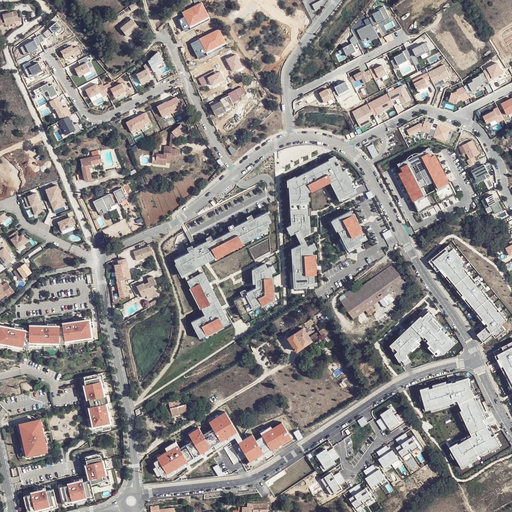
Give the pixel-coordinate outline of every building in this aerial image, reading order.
[(323,0),(319,0),(312,4),(315,10),(324,0),(323,0)] [(389,17),(383,5),(375,9),(376,11),(372,13),(373,14),(368,17),(372,24),(373,25),(389,17)] [(18,9),(0,13),(0,20),(1,24),(7,22),(6,20),(17,18),(17,20),(21,19),(18,9)] [(132,19),(122,28),(129,36),(140,27),(132,19)] [(57,22),(44,33),(48,38),(54,32),(55,33),(58,31),(60,33),(64,29),(57,22)] [(373,25),(372,24),(358,32),(362,40),(369,37),(371,40),(378,36),(373,25)] [(354,35),(350,40),(352,44),(343,48),(347,56),(356,52),(353,46),(358,43),(354,35)] [(39,36),(38,36),(35,37),(36,39),(21,46),(25,54),(39,47),(38,45),(42,43),(42,42),(39,36)] [(415,54),(410,56),(412,59),(416,66),(420,64),(417,58),(422,55),(421,54),(426,52),(426,53),(430,51),(426,42),(412,49),(415,54)] [(72,45),(61,51),(65,58),(73,55),(74,57),(81,53),(78,46),(74,48),(72,45)] [(391,61),(396,70),(400,67),(399,65),(412,59),(410,56),(407,50),(394,57),(395,59),(391,61)] [(147,58),(154,70),(165,65),(165,64),(159,52),(150,56),(147,58)] [(89,61),(87,57),(79,61),(81,66),(75,68),(79,76),(91,70),(90,68),(94,67),(91,61),(89,61)] [(34,75),(33,74),(43,69),(39,62),(32,65),(30,61),(23,64),(30,77),(34,75)] [(154,71),(150,63),(144,66),(146,70),(137,75),(142,85),(153,79),(150,74),(154,71)] [(499,63),(484,72),(489,82),(506,74),(499,63)] [(444,64),(428,73),(431,79),(435,84),(450,76),(444,64)] [(361,72),(350,77),(353,83),(362,79),(365,83),(370,81),(369,79),(374,77),(370,69),(362,73),(361,72)] [(481,86),(489,82),(484,72),(479,74),(479,75),(472,79),(473,81),(463,86),(467,93),(472,91),(471,90),(480,85),(481,86)] [(428,73),(413,80),(418,90),(423,88),(424,89),(429,86),(426,81),(431,79),(428,73)] [(362,79),(353,83),(355,86),(356,88),(365,83),(362,79)] [(334,92),(338,99),(338,100),(353,94),(346,81),(334,87),(336,91),(334,92)] [(48,83),(34,90),(37,95),(47,90),(52,99),(57,97),(59,96),(53,84),(49,86),(48,83)] [(110,83),(104,86),(106,91),(111,89),(115,96),(126,90),(122,83),(112,88),(110,83)] [(106,91),(104,86),(103,84),(98,86),(98,85),(94,87),(93,86),(86,90),(90,98),(101,92),(103,96),(108,94),(106,91)] [(403,85),(388,93),(388,94),(392,102),(399,98),(402,104),(411,100),(403,85)] [(467,93),(463,86),(456,89),(457,91),(453,92),(451,92),(448,101),(459,104),(461,99),(462,101),(469,98),(467,93)] [(327,87),(319,92),(324,101),(332,98),(334,101),(338,99),(334,92),(331,87),(328,89),(327,87)] [(372,102),(368,104),(374,115),(377,113),(377,115),(383,112),(383,111),(382,109),(389,105),(390,107),(394,105),(388,94),(377,100),(377,101),(372,103),(372,102)] [(52,99),(50,101),(54,108),(55,107),(60,118),(70,113),(66,106),(63,108),(57,97),(52,99)] [(178,98),(168,103),(173,114),(183,109),(178,98)] [(164,119),(173,114),(168,103),(168,102),(158,107),(164,119)] [(374,115),(368,104),(352,112),(360,127),(371,121),(369,117),(374,115)] [(504,119),(498,107),(494,109),(495,111),(483,117),(487,124),(496,119),(498,123),(504,119)] [(152,124),(147,113),(137,118),(143,129),(152,124)] [(61,119),(55,122),(58,126),(61,124),(66,134),(74,130),(75,132),(80,129),(77,122),(73,124),(70,120),(71,119),(69,115),(61,119)] [(143,129),(137,118),(127,123),(133,134),(143,129)] [(431,128),(431,126),(433,123),(424,120),(423,124),(420,122),(406,129),(410,135),(420,130),(429,133),(431,128)] [(185,130),(180,125),(171,133),(171,143),(176,143),(177,138),(185,130)] [(429,133),(428,135),(445,141),(449,129),(438,125),(437,128),(436,130),(431,128),(429,133)] [(467,160),(470,165),(476,161),(474,157),(480,154),(473,140),(463,145),(470,159),(467,160)] [(366,146),(372,157),(377,154),(372,143),(366,146)] [(157,156),(157,166),(167,166),(167,164),(171,164),(171,160),(176,161),(176,155),(180,155),(180,150),(172,149),(172,148),(170,148),(165,147),(164,154),(164,156),(162,156),(157,156)] [(427,150),(401,163),(403,166),(402,167),(404,171),(405,175),(404,175),(407,182),(409,181),(412,188),(411,189),(413,193),(415,196),(413,197),(415,200),(414,201),(420,213),(424,211),(423,210),(426,208),(430,206),(429,205),(437,200),(438,202),(442,200),(441,198),(444,197),(445,198),(449,197),(452,195),(453,196),(457,194),(450,182),(449,183),(447,180),(446,180),(444,177),(442,173),(441,174),(437,167),(439,166),(435,159),(434,160),(432,156),(430,153),(428,153),(427,150)] [(99,159),(80,162),(83,182),(90,182),(88,170),(92,170),(91,167),(101,166),(99,159)] [(329,160),(290,180),(291,194),(289,194),(290,210),(292,210),(292,216),(291,216),(291,225),(286,227),(290,235),(296,233),(299,238),(303,236),(309,233),(307,193),(307,190),(309,188),(311,191),(318,187),(316,185),(326,180),(327,182),(329,181),(337,196),(339,194),(341,198),(355,191),(351,184),(350,185),(343,171),(339,164),(336,166),(334,161),(331,163),(329,160)] [(491,177),(484,164),(472,171),(476,179),(485,175),(487,179),(491,177)] [(346,170),(343,171),(350,185),(351,184),(353,183),(346,170)] [(46,190),(53,207),(64,202),(58,185),(46,190)] [(121,187),(92,201),(98,212),(127,198),(121,187)] [(44,211),(37,193),(25,198),(29,208),(32,206),(35,215),(44,211)] [(493,195),(482,201),(486,209),(491,206),(495,214),(502,210),(498,202),(497,202),(493,195)] [(364,236),(356,221),(355,222),(352,215),(353,215),(351,211),(332,220),(335,224),(336,224),(339,230),(338,231),(342,238),(343,237),(348,248),(353,246),(361,242),(360,238),(364,236)] [(201,268),(200,266),(219,256),(217,254),(239,243),(240,245),(259,235),(258,233),(269,227),(268,213),(263,216),(262,214),(253,219),(249,221),(248,220),(234,227),(235,229),(232,231),(212,241),(208,243),(207,241),(197,246),(195,247),(193,248),(194,250),(190,252),(184,255),(174,260),(176,264),(178,263),(183,272),(184,274),(191,270),(193,272),(198,269),(201,268)] [(70,218),(59,223),(63,231),(74,226),(70,218)] [(192,246),(193,248),(195,247),(197,246),(186,225),(184,226),(183,227),(192,246)] [(10,236),(18,247),(27,240),(22,233),(19,235),(16,232),(10,236)] [(248,249),(254,260),(270,251),(270,238),(248,249)] [(0,258),(5,265),(12,259),(0,242),(0,258)] [(308,246),(306,242),(301,244),(293,248),(295,251),(296,264),(294,264),(295,287),(309,286),(309,283),(315,283),(314,266),(313,258),(313,251),(314,250),(311,245),(308,246)] [(487,325),(477,333),(486,343),(505,328),(501,323),(506,318),(482,288),(485,286),(479,279),(476,281),(461,263),(464,261),(453,248),(451,249),(448,245),(429,260),(437,270),(439,268),(487,325)] [(149,246),(133,251),(137,260),(153,255),(149,246)] [(113,264),(119,297),(128,295),(124,278),(130,277),(126,257),(117,259),(117,263),(113,264)] [(273,273),(270,267),(267,268),(265,263),(252,270),(252,273),(255,273),(256,286),(253,286),(253,289),(246,293),(247,294),(243,296),(234,301),(240,314),(251,308),(252,311),(271,301),(270,298),(273,297),(273,293),(270,293),(270,289),(273,288),(272,274),(273,273)] [(18,269),(24,278),(32,273),(26,264),(18,269)] [(354,319),(366,310),(372,306),(406,283),(393,265),(353,293),(352,291),(341,299),(354,319)] [(191,270),(184,274),(187,281),(189,279),(190,279),(187,275),(193,272),(191,270)] [(208,282),(203,272),(200,274),(190,279),(189,279),(195,290),(193,291),(198,301),(200,300),(207,314),(191,322),(199,339),(209,334),(208,332),(216,327),(217,330),(223,326),(222,324),(228,321),(224,313),(223,310),(221,307),(219,308),(217,304),(219,303),(210,286),(208,287),(206,284),(208,282)] [(144,283),(138,286),(143,298),(147,296),(147,298),(157,293),(154,286),(157,285),(153,276),(147,279),(149,283),(144,284),(144,283)] [(0,300),(1,302),(15,292),(7,281),(3,285),(1,283),(0,284),(0,300)] [(372,306),(366,310),(369,315),(375,311),(372,306)] [(390,344),(402,365),(410,360),(406,354),(422,338),(426,342),(427,341),(430,343),(428,346),(437,354),(441,350),(443,352),(455,341),(428,311),(422,316),(421,314),(390,344)] [(308,328),(314,323),(317,321),(314,317),(305,323),(308,328)] [(63,330),(65,345),(95,340),(92,325),(85,326),(85,324),(77,326),(70,327),(70,329),(63,330)] [(320,330),(314,334),(317,338),(327,331),(324,327),(322,328),(320,330)] [(313,341),(309,337),(304,328),(288,338),(297,351),(313,341)] [(12,331),(1,329),(0,330),(0,329),(0,344),(18,349),(23,350),(23,348),(29,350),(29,346),(29,335),(23,334),(15,332),(12,331)] [(45,330),(33,330),(33,331),(29,331),(29,335),(29,346),(36,346),(55,346),(59,346),(59,345),(65,345),(63,330),(56,330),(48,330),(45,330)] [(511,341),(493,351),(511,388),(511,341)] [(221,362),(236,355),(233,349),(218,356),(221,362)] [(211,366),(197,374),(200,380),(214,372),(211,366)] [(99,383),(97,376),(83,379),(84,386),(83,386),(85,394),(87,401),(88,401),(91,415),(90,416),(92,423),(93,423),(94,430),(109,427),(107,419),(108,419),(106,412),(104,405),(102,397),(103,397),(101,390),(100,383),(99,383)] [(462,468),(500,446),(488,426),(475,398),(469,385),(467,377),(419,390),(421,400),(423,399),(426,409),(435,407),(458,401),(478,440),(455,454),(462,468)] [(180,405),(170,408),(172,415),(188,411),(187,408),(186,403),(180,405)] [(392,410),(383,416),(383,417),(378,421),(384,430),(390,426),(393,430),(402,424),(392,410)] [(163,463),(158,466),(160,469),(158,471),(163,479),(165,477),(167,479),(171,477),(173,480),(239,440),(253,464),(260,460),(262,463),(295,440),(285,424),(275,429),(273,428),(263,435),(266,439),(260,443),(256,437),(247,442),(228,414),(213,424),(217,431),(208,437),(202,430),(192,437),(197,445),(185,452),(181,444),(168,451),(170,454),(161,460),(163,463)] [(38,422),(18,426),(20,433),(22,441),(20,441),(23,456),(40,452),(47,451),(46,443),(45,443),(43,436),(41,436),(38,422)] [(83,425),(85,432),(94,430),(93,423),(92,423),(83,425)] [(406,434),(397,440),(401,446),(399,448),(406,459),(423,448),(415,437),(411,440),(406,434)] [(387,446),(377,452),(381,457),(379,458),(387,470),(401,461),(393,451),(391,452),(387,446)] [(327,449),(318,454),(328,470),(337,464),(335,461),(341,457),(335,449),(330,453),(327,449)] [(101,461),(99,453),(85,457),(87,464),(85,464),(87,472),(89,479),(90,480),(91,486),(98,484),(107,482),(105,475),(104,468),(102,460),(101,461)] [(375,466),(365,472),(368,476),(366,477),(374,489),(388,481),(381,470),(379,472),(375,466)] [(18,467),(11,469),(13,478),(20,476),(18,467)] [(107,482),(98,484),(99,487),(110,484),(108,474),(105,475),(107,482)] [(334,475),(325,481),(335,496),(344,490),(342,488),(348,484),(343,476),(337,480),(334,475)] [(68,486),(60,487),(64,502),(71,500),(72,501),(79,499),(86,497),(86,496),(93,495),(91,486),(90,480),(82,482),(82,481),(75,482),(67,484),(68,486)] [(360,485),(350,491),(354,496),(352,497),(360,509),(374,500),(366,490),(364,491),(360,485)] [(24,496),(28,511),(35,509),(35,510),(42,508),(50,506),(50,505),(57,504),(53,489),(46,491),(46,490),(38,491),(31,493),(31,494),(24,496)] [(267,511),(268,509),(268,503),(253,504),(253,507),(243,507),(243,511),(233,511),(267,511)]
